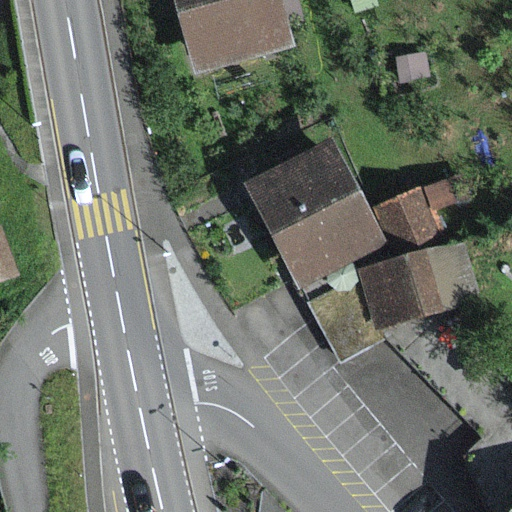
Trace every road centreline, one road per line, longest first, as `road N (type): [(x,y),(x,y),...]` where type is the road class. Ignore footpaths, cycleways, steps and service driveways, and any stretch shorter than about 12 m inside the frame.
road 1 (primary): [(63,0),(141,415)]
road 2 (residential): [(141,415),(195,403),(232,412),(328,511)]
